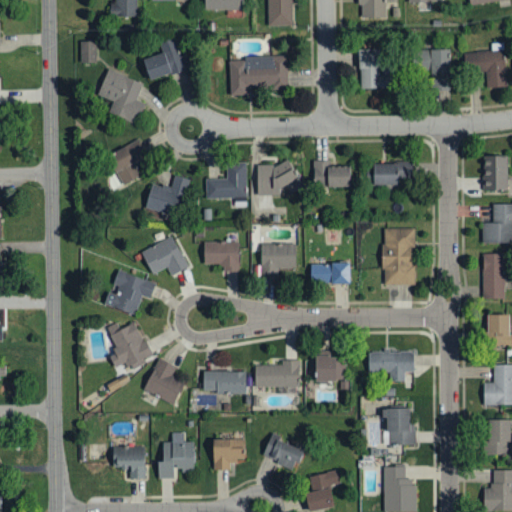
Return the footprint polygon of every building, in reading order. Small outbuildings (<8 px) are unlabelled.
[(136,16),(136,0),(114,0),(114,15),(136,16)] [(242,9),(242,0),(203,0),(204,9),(242,9)] [(266,0),(267,26),(292,25),(291,0),(266,0)] [(358,0),(358,17),(385,18),(384,0),(358,0)] [(408,0),(408,1),(417,1),(418,10),(430,10),(430,1),(442,1),(441,0),(408,0)] [(149,80),(188,67),(183,52),(179,54),(173,36),(158,41),(162,52),(142,58),(149,80)] [(95,40),(79,41),(80,62),(96,62),(95,40)] [(357,49),(359,88),(394,87),(394,66),(380,67),(379,48),(357,49)] [(449,49),(415,50),(416,70),(430,70),(431,89),(450,89),(449,49)] [(486,87),(506,86),(505,51),(474,52),(475,69),(485,68),(486,87)] [(229,95),(247,95),(247,88),(287,87),(287,56),(228,57),(229,95)] [(143,83),(107,69),(97,95),(112,101),(108,113),(136,123),(144,103),(136,100),(143,83)] [(107,154),(122,185),(141,175),(133,161),(145,155),(138,139),(107,154)] [(483,189),(507,189),(506,155),(482,156),(483,189)] [(349,166),(329,166),(329,160),(313,160),(313,187),(350,187),(349,166)] [(245,162),(226,162),(226,178),(205,179),(205,198),(246,197),(245,162)] [(372,163),(373,183),(411,182),(411,162),(372,163)] [(257,195),(279,195),(279,186),(289,186),(289,190),(295,190),(295,164),(256,164),(257,195)] [(144,207),(177,216),(187,178),(174,175),(170,187),(151,182),(144,207)] [(511,241),(511,203),(492,204),(492,222),(481,222),(482,243),(511,241)] [(414,228),(382,228),(383,284),(412,284),(412,246),(414,246),(414,228)] [(187,266),(170,235),(140,252),(152,275),(166,267),(170,275),(187,266)] [(238,241),(203,241),(202,264),(222,264),(222,271),(238,271),(238,241)] [(295,242),(260,242),(260,276),(278,277),(278,268),(295,268),(295,242)] [(504,299),(504,254),(483,253),(482,299),(504,299)] [(349,283),(348,263),(309,263),(310,283),(349,283)] [(103,305),(136,314),(140,295),(150,298),(155,282),(118,272),(113,293),(107,291),(103,305)] [(509,314),(487,314),(487,347),(511,346),(511,333),(509,334),(509,314)] [(150,355),(136,321),(119,328),(116,322),(105,328),(116,353),(109,357),(113,367),(124,362),(125,366),(150,355)] [(367,351),(367,371),(388,371),(388,382),(405,382),(405,372),(413,372),(413,351),(367,351)] [(345,357),(314,357),(314,380),(344,381),(345,357)] [(143,390),(174,404),(184,381),(171,376),(176,366),(158,358),(143,390)] [(281,365),(254,365),(254,386),(299,386),(298,360),(281,360),(281,365)] [(511,364),(493,365),(493,382),(483,382),(483,405),(511,404),(511,364)] [(245,371),(203,370),(202,392),(245,393),(245,371)] [(409,408),(386,408),(386,445),(415,445),(415,426),(409,426),(409,408)] [(510,420),(488,419),(487,453),(511,453),(511,441),(509,441),(510,420)] [(162,442),(162,461),(157,461),(157,478),(173,478),(173,471),(194,471),(194,442),(184,442),(184,432),(171,432),(171,442),(162,442)] [(262,456),(294,470),(303,449),(270,435),(262,456)] [(230,469),(229,461),(243,461),(243,439),(212,439),(212,470),(230,469)] [(128,478),(144,478),(144,446),(112,446),(111,468),(128,468),(128,478)] [(400,511),(414,511),(415,479),(405,479),(405,467),(384,466),(383,511),(400,511)] [(511,510),(511,469),(492,470),(492,488),(483,488),(483,511),(511,510)] [(313,490),(339,484),(336,470),(310,476),(313,490)] [(305,491),(307,510),(332,508),(330,489),(305,491)]
